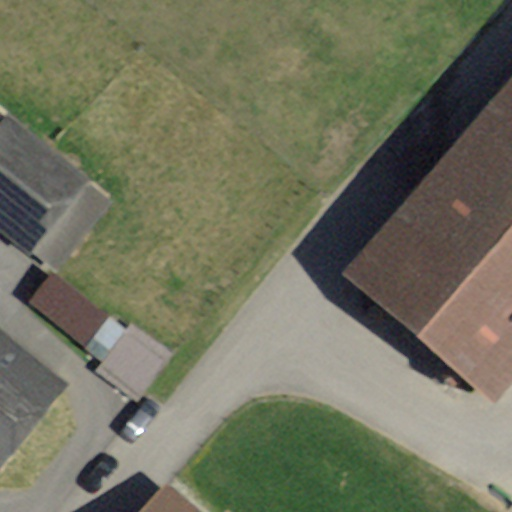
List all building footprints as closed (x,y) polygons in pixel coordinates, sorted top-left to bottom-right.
[(511,104),(376,267),(511,380),(511,104)] [(0,236),(25,256),(80,185),(0,123),(0,236)] [(52,270),(31,299),(89,341),(110,312),(52,270)] [(0,495),(76,408),(0,341),(0,495)] [(181,511),(153,488),(133,511),(181,511)]
